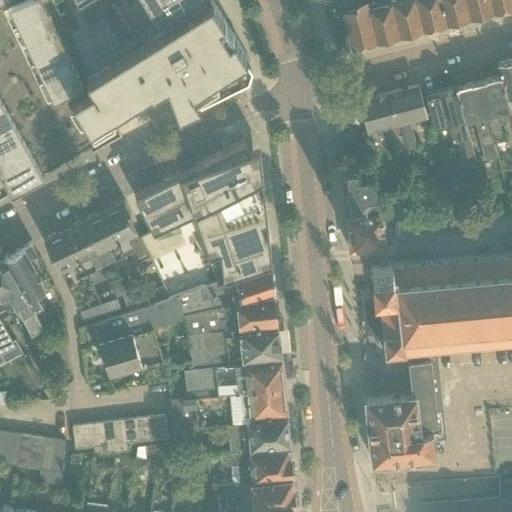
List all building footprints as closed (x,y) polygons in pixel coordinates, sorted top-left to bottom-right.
[(48,10),(43,1),(42,0),(20,0),(8,6),(17,25),(48,10)] [(51,0),(53,3),(54,3),(58,0),(69,0),(74,7),(84,0),(137,0),(146,14),(152,10),(163,28),(207,0),(51,0)] [(251,66),(245,56),(247,55),(212,0),(207,0),(163,28),(86,76),(92,86),(72,98),(75,103),(69,107),(80,125),(86,121),(89,126),(125,104),(150,88),(152,90),(167,80),(178,111),(248,76),(251,66)] [(376,41),(365,0),(361,0),(362,3),(357,5),(358,9),(343,13),(352,47),(376,41)] [(365,0),(376,41),(399,35),(390,0),(365,0)] [(390,0),(399,35),(423,29),(415,0),(390,0)] [(415,0),(423,29),(446,23),(440,0),(415,0)] [(440,0),(446,23),(470,17),(465,0),(440,0)] [(465,0),(470,17),(493,11),(490,0),(465,0)] [(511,0),(490,0),(493,11),(511,6),(511,0)] [(57,29),(48,10),(17,25),(26,44),(57,29)] [(66,48),(57,29),(26,44),(35,63),(66,48)] [(75,67),(66,48),(35,63),(44,81),(75,67)] [(511,59),(497,63),(499,73),(506,98),(507,98),(511,96),(511,59)] [(84,86),(75,67),(44,81),(53,100),(84,86)] [(499,73),(478,79),(494,142),(506,139),(499,111),(509,108),(510,108),(507,98),(506,98),(499,73)] [(478,79),(455,85),(465,120),(473,118),(481,145),(484,160),(497,156),(494,142),(478,79)] [(418,84),(388,92),(403,149),(416,145),(410,121),(426,117),(418,84)] [(465,120),(455,85),(431,91),(440,124),(449,121),(453,137),(456,136),(458,146),(440,150),(450,186),(480,178),(465,120)] [(403,149),(388,92),(358,99),(367,132),(384,128),(390,152),(403,149)] [(0,104),(0,128),(13,121),(3,103),(0,104)] [(0,128),(0,152),(23,139),(13,121),(0,128)] [(0,152),(0,173),(1,176),(34,157),(23,139),(0,152)] [(271,263),(262,176),(259,146),(249,149),(244,139),(135,193),(153,229),(145,233),(138,236),(149,257),(157,273),(161,280),(205,265),(204,263),(209,261),(209,258),(212,257),(215,281),(271,263)] [(34,157),(1,176),(11,193),(44,175),(34,157)] [(342,169),(344,193),(376,190),(372,173),(362,174),(361,167),(342,169)] [(376,190),(344,193),(346,215),(383,211),(382,203),(379,203),(376,190)] [(124,198),(103,208),(124,253),(130,250),(136,263),(149,257),(138,236),(127,213),(130,211),(124,198)] [(103,208),(83,218),(105,263),(114,258),(124,253),(103,208)] [(383,213),(347,217),(347,223),(346,225),(346,230),(348,232),(350,249),(387,246),(383,213)] [(83,218),(63,227),(85,272),(94,268),(105,263),(83,218)] [(85,272),(63,227),(43,237),(59,270),(68,265),(74,278),(85,272)] [(30,241),(4,256),(34,310),(42,305),(36,294),(45,289),(40,275),(30,257),(37,253),(31,243),(30,241)] [(376,259),(375,260),(370,260),(371,266),(370,267),(369,268),(369,270),(369,271),(369,273),(370,274),(371,276),(372,277),(372,282),(377,281),(384,346),(384,352),(408,349),(435,348),(511,341),(511,250),(392,260),(392,258),(386,259),(385,258),(384,257),(382,257),(380,257),(379,257),(377,258),(376,259)] [(4,256),(0,257),(0,296),(5,306),(7,305),(15,301),(31,332),(43,326),(39,319),(34,310),(4,256)] [(202,285),(177,293),(181,313),(274,292),(271,263),(215,281),(201,286),(203,285),(203,284),(201,284),(202,285)] [(117,287),(127,308),(141,302),(137,291),(133,293),(128,282),(117,287)] [(274,292),(181,313),(182,319),(185,333),(237,327),(277,323),(277,311),(276,309),(274,292)] [(150,303),(93,323),(111,376),(144,367),(143,364),(161,359),(152,327),(182,319),(181,313),(177,293),(175,294),(175,295),(168,297),(167,297),(166,297),(166,298),(158,300),(157,300),(157,301),(150,303)] [(0,349),(1,348),(13,341),(0,317),(0,308),(5,306),(0,296),(0,349)] [(117,298),(100,304),(104,314),(121,308),(117,298)] [(100,304),(80,311),(84,321),(104,314),(100,304)] [(42,305),(34,310),(39,319),(47,315),(42,305)] [(237,331),(237,327),(185,333),(190,362),(281,354),(278,327),(237,331)] [(435,348),(408,349),(413,393),(365,398),(372,461),(435,455),(433,438),(445,437),(435,348)] [(242,362),(184,367),(186,394),(188,394),(284,384),(281,358),(273,359),(242,362)] [(186,394),(171,395),(175,426),(197,424),(245,419),(286,415),(286,417),(287,417),(286,411),(284,384),(188,394),(186,394)] [(156,415),(158,439),(167,438),(165,414),(156,415)] [(156,415),(145,416),(148,440),(158,439),(156,415)] [(289,441),(287,417),(286,417),(286,415),(245,419),(248,446),(289,442),(289,441)] [(145,416),(134,417),(136,441),(148,440),(145,416)] [(134,417),(124,418),(126,442),(136,441),(134,417)] [(116,443),(126,442),(124,418),(114,419),(116,443)] [(103,420),(106,444),(116,443),(114,419),(103,420)] [(93,421),(95,445),(106,444),(103,420),(93,421)] [(81,422),(84,446),(95,445),(93,421),(81,422)] [(71,423),(73,447),(84,446),(81,422),(71,423)] [(0,461),(4,462),(8,431),(0,429),(0,461)] [(4,462),(15,464),(19,432),(8,431),(4,462)] [(15,464),(27,465),(31,434),(19,432),(15,464)] [(27,465),(38,467),(42,435),(31,434),(27,465)] [(38,467),(49,468),(53,437),(42,435),(38,467)] [(53,437),(49,468),(61,470),(65,438),(53,437)] [(127,449),(126,442),(116,443),(117,450),(127,449)] [(117,450),(116,443),(106,444),(106,452),(117,450)] [(158,443),(147,445),(148,453),(159,452),(158,443)] [(168,443),(158,443),(159,452),(169,451),(168,443)] [(241,481),(293,476),(291,457),(288,457),(287,448),(290,447),(290,446),(249,450),(224,453),(225,464),(239,463),(241,481)] [(80,453),(70,454),(71,462),(81,461),(80,453)] [(203,456),(195,456),(199,478),(207,476),(203,456)] [(136,457),(134,470),(143,471),(148,467),(149,459),(136,457)] [(241,481),(241,482),(213,484),(215,493),(225,492),(226,505),(235,504),(236,507),(242,506),(243,511),(253,510),(275,507),(296,505),(293,476),(241,481)] [(106,511),(107,506),(85,503),(84,510),(83,511),(106,511)]
